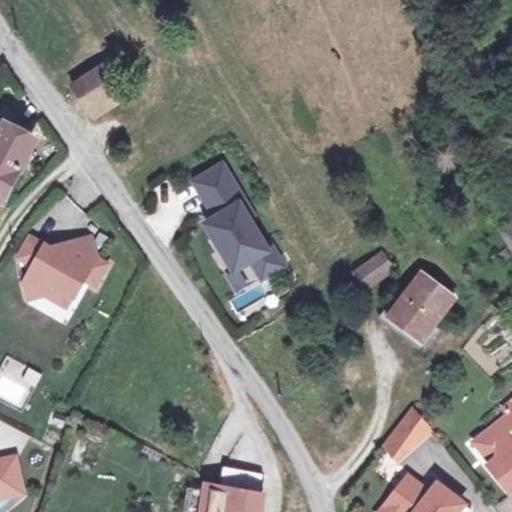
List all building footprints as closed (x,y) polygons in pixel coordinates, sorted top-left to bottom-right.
[(107,61),(85,75),(100,99),(122,84),(107,61)] [(85,75),(71,85),(85,108),(100,99),(85,75)] [(18,133),(0,165),(0,197),(16,206),(33,173),(30,172),(46,141),(21,128),(18,133)] [(0,145),(0,165),(18,133),(12,130),(6,139),(4,138),(0,145)] [(253,216),(222,165),(195,181),(209,205),(224,195),(232,208),(206,224),(234,270),(251,260),(262,278),(282,265),(271,246),(267,249),(248,218),(253,216)] [(511,193),(500,174),(491,180),(511,214),(511,218),(502,224),(511,239),(511,193)] [(16,206),(0,197),(0,232),(1,233),(16,206)] [(105,234),(85,242),(113,254),(105,234)] [(79,255),(45,240),(36,261),(52,268),(43,287),(49,301),(66,295),(81,289),(91,294),(94,295),(103,276),(114,281),(124,259),(113,254),(85,242),(79,255)] [(384,251),(358,268),(368,285),(394,268),(384,251)] [(389,315),(422,339),(432,325),(455,296),(421,272),(389,315)] [(81,289),(66,295),(86,304),(91,294),(81,289)] [(389,315),(382,310),(377,318),(422,349),(438,329),(432,325),(422,339),(389,315)] [(413,398),(393,423),(410,436),(429,419),(413,398)] [(511,420),(501,429),(510,441),(509,455),(501,461),(511,474),(511,420)] [(393,423),(383,437),(396,447),(410,436),(393,423)] [(501,429),(485,442),(501,461),(509,455),(510,441),(501,429)] [(0,498),(23,494),(16,461),(0,464),(0,498)] [(224,483),(210,481),(205,511),(262,511),(264,506),(264,504),(265,489),(255,486),(257,469),(225,466),(225,473),(224,483)] [(430,488),(414,477),(394,505),(402,511),(478,511),(481,509),(446,484),(438,494),(430,488)] [(438,478),(430,488),(438,494),(446,484),(438,478)]
